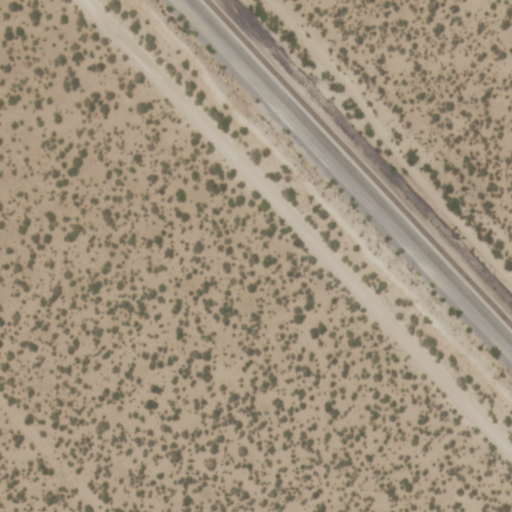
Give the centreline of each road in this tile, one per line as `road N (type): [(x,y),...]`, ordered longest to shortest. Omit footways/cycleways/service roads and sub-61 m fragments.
road 1 (residential): [(511,498),(53,0)]
road 2 (track): [(511,214),(309,0)]
road 3 (track): [(0,399),(104,511)]
